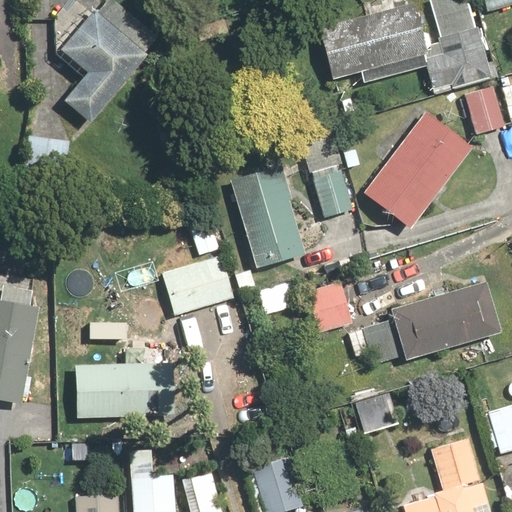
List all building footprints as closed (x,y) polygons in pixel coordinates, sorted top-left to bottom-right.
[(68,99),(96,122),(119,95),(165,40),(116,0),(107,0),(66,51),(91,71),(88,74),(68,99)] [(490,77),(482,43),(470,0),(432,0),(444,54),(428,58),(436,91),(454,87),(490,77)] [(511,0),(486,0),(489,9),(511,3),(511,0)] [(364,71),(366,81),(379,78),(384,99),(433,88),(427,57),(415,4),(320,25),(332,78),(364,71)] [(239,54),(235,10),(193,14),(198,58),(239,54)] [(498,84),(464,92),(474,133),(507,125),(498,84)] [(478,145),(432,110),(369,192),(415,228),(478,145)] [(76,134),(30,130),(24,195),(70,200),(76,134)] [(284,163),(231,180),(260,271),(312,255),(284,163)] [(347,167),(315,173),(324,216),(356,209),(347,167)] [(213,217),(190,225),(201,255),(224,247),(213,217)] [(226,254),(162,269),(173,317),(237,302),(226,254)] [(297,278),(262,288),(269,312),(304,302),(297,278)] [(47,304),(36,303),(38,287),(1,281),(0,288),(0,401),(32,406),(47,304)] [(347,282),(310,291),(319,332),(357,324),(347,282)] [(490,282),(394,309),(408,360),(504,333),(490,282)] [(94,312),(70,311),(68,354),(93,355),(94,312)] [(350,333),(356,358),(370,355),(373,367),(395,362),(385,324),(350,333)] [(179,369),(81,364),(78,417),(176,422),(179,369)] [(392,389),(355,401),(366,434),(403,421),(392,389)] [(511,405),(490,411),(500,453),(511,449),(511,405)] [(483,486),(471,438),(431,448),(444,496),(404,506),(405,511),(495,511),(488,484),(483,486)] [(157,477),(157,470),(157,450),(133,451),(133,476),(134,511),(180,511),(180,477),(157,477)] [(296,458),(258,466),(267,511),(293,511),(307,509),(296,458)] [(227,511),(218,472),(186,480),(194,511),(227,511)] [(124,511),(124,495),(74,496),(74,511),(124,511)]
